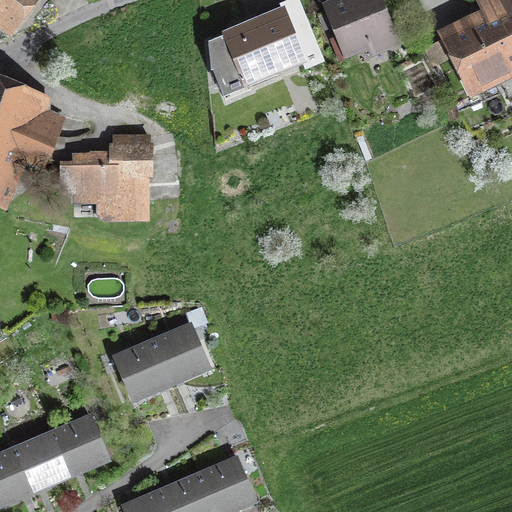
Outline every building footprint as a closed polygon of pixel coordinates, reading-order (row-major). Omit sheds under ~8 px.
[(0,0),(0,18),(12,27),(32,0),(0,0)] [(351,0),(330,9),(341,37),(346,50),(388,34),(374,0),(351,0)] [(475,80),(511,61),(511,0),(495,0),(482,6),(490,21),(454,39),(475,80)] [(219,68),(226,86),(274,66),(276,71),(302,60),(306,69),(324,61),(301,6),(256,24),(255,20),(236,28),(237,32),(209,44),(212,71),(219,68)] [(341,37),(330,9),(316,14),(327,42),(341,37)] [(444,41),(430,48),(435,60),(450,53),(444,41)] [(0,90),(0,191),(18,147),(47,159),(61,121),(46,116),(48,110),(0,90)] [(190,131),(199,112),(162,96),(154,114),(190,131)] [(116,148),(113,148),(113,165),(65,166),(65,189),(99,189),(99,212),(148,212),(149,137),(116,137),(116,148)] [(191,326),(153,343),(171,384),(209,368),(191,326)] [(170,384),(171,384),(153,343),(115,359),(133,400),(170,384)] [(53,434),(70,475),(108,459),(91,418),(53,434)] [(15,450),(33,491),(70,475),(53,434),(15,450)] [(33,491),(15,450),(0,456),(0,505),(32,491),(33,491)] [(225,465),(199,476),(214,511),(228,511),(255,501),(237,460),(225,465)] [(162,492),(170,511),(214,511),(199,476),(163,491),(162,492)] [(125,511),(170,511),(162,492),(124,508),(125,511)]
